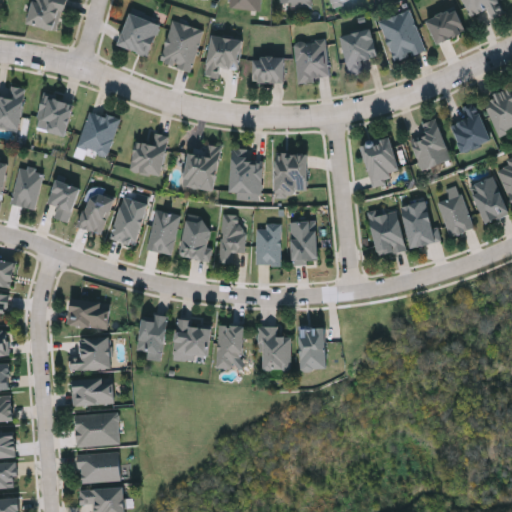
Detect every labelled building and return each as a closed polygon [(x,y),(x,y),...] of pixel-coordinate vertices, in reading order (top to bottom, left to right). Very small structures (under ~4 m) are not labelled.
[(27,23),(31,0),(66,0),(60,30),(27,23)] [(229,6),(229,0),(260,0),(260,10),(229,6)] [(280,0),(281,3),(292,2),(293,8),(313,7),(312,0),(280,0)] [(465,0),(499,0),(505,12),(493,17),(490,9),(472,16),(465,0)] [(438,43),(428,19),(457,7),(467,31),(438,43)] [(393,60),(381,18),(413,9),(425,51),(393,60)] [(161,24),(147,56),(117,43),(131,11),(161,24)] [(159,61),(172,19),(204,29),(190,71),(159,61)] [(350,74),(341,34),(372,28),(378,55),(359,59),(362,72),(350,74)] [(205,75),(212,34),(243,39),(238,69),(220,66),(218,77),(205,75)] [(295,41),(326,39),(329,78),(298,80),(295,41)] [(254,56),(285,56),(285,81),(254,81),(254,56)] [(0,94),(10,96),(12,85),(25,86),(19,129),(0,126),(0,94)] [(485,99),(511,87),(511,129),(500,135),(485,99)] [(47,130),(50,120),(37,117),(43,93),(74,101),(65,135),(47,130)] [(493,139),(464,152),(453,124),(468,118),(463,106),(477,100),(493,139)] [(120,118),(108,155),(78,146),(89,108),(120,118)] [(413,140),(427,135),(423,122),(438,117),(453,160),(423,170),(413,140)] [(131,170),(136,139),(152,142),(154,132),(169,134),(163,175),(131,170)] [(361,143),(390,134),(401,168),(391,171),(394,180),(373,186),(361,143)] [(189,151),(205,153),(206,143),(222,145),(215,189),(183,184),(189,151)] [(263,191),(232,191),(233,147),(250,147),(249,159),(263,159),(263,191)] [(307,153),(307,193),(276,193),(276,153),(307,153)] [(511,202),(496,165),(511,158),(511,202)] [(0,159),(9,161),(2,198),(0,197),(0,159)] [(12,203),(18,164),(43,169),(36,207),(12,203)] [(486,222),(469,185),(492,174),(509,211),(486,222)] [(57,205),(48,201),(56,178),(81,186),(68,221),(53,216),(57,205)] [(449,235),(438,200),(449,197),(446,187),(459,183),(473,228),(449,235)] [(79,224),(92,189),(115,198),(102,233),(79,224)] [(137,243),(112,236),(123,196),(147,202),(137,243)] [(411,246),(401,201),(428,196),(438,241),(411,246)] [(147,247),(155,208),(179,213),(172,252),(147,247)] [(379,255),(369,214),(397,208),(406,248),(379,255)] [(219,261),(222,212),(239,213),(238,224),(245,225),(244,250),(233,250),(233,261),(219,261)] [(207,258),(181,254),(186,217),(212,221),(207,258)] [(289,220),(316,218),(319,261),(292,263),(289,220)] [(257,265),(282,265),(283,223),(267,223),(267,229),(258,229),(257,265)] [(0,283),(0,258),(16,261),(12,286),(0,283)] [(0,318),(0,291),(9,292),(6,319),(0,318)] [(111,302),(108,328),(67,323),(70,297),(111,302)] [(163,352),(138,348),(143,313),(169,317),(163,352)] [(175,353),(177,317),(193,318),(193,325),(213,326),(211,356),(175,353)] [(245,325),(242,368),(217,366),(219,323),(245,325)] [(265,369),(265,343),(258,343),(258,324),(278,325),(278,335),(292,336),(292,369),(265,369)] [(327,327),(327,369),(302,369),(302,327),(327,327)] [(0,330),(0,356),(10,356),(9,330),(0,330)] [(112,368),(71,370),(70,355),(80,355),(80,336),(111,335),(112,368)] [(0,390),(12,390),(11,364),(0,363),(0,390)] [(112,377),(113,403),(73,404),(72,378),(112,377)] [(13,420),(0,420),(0,395),(12,395),(13,420)] [(119,411),(120,443),(77,445),(76,413),(119,411)] [(0,430),(15,429),(17,455),(0,456),(0,430)] [(120,450),(121,480),(79,481),(78,452),(120,450)] [(0,463),(0,489),(18,488),(17,463),(0,463)] [(125,511),(94,511),(94,504),(80,505),(80,488),(125,486),(125,511)] [(0,511),(20,511),(20,498),(0,498),(0,511)]
